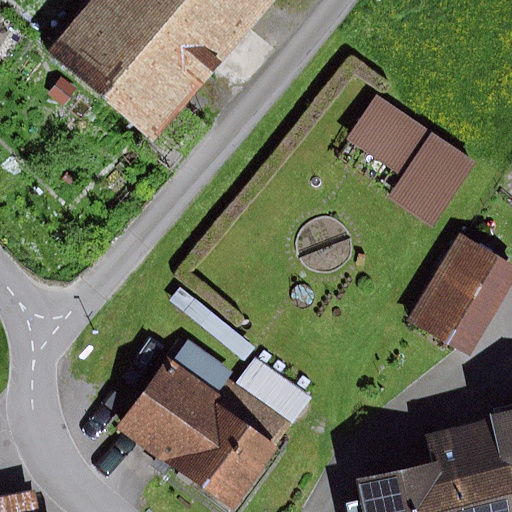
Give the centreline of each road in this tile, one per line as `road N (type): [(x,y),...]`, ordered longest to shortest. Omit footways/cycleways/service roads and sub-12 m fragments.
road 1 (unclassified): [(338,0),(51,333)]
road 2 (residential): [(110,511),(41,440),(35,368),(51,333)]
